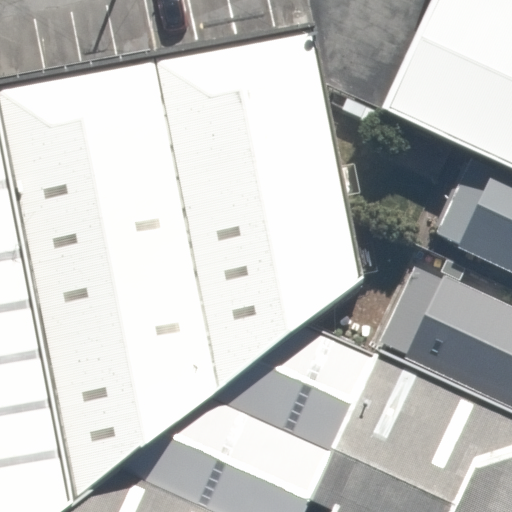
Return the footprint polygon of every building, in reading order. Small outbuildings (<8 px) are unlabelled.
[(511,0),(477,0),(424,113),(511,154),(511,0)] [(314,33),(0,84),(0,110),(75,502),(116,465),(309,324),(364,278),(314,33)] [(0,511),(62,511),(75,502),(0,110),(0,511)] [(511,268),(511,193),(483,255),(511,268)] [(511,394),(511,295),(472,276),(434,358),(438,360),(511,394)] [(116,465),(217,511),(305,511),(381,355),(309,324),(116,465)] [(511,511),(511,412),(381,355),(305,511),(511,511)] [(217,511),(116,465),(75,502),(62,511),(217,511)]
